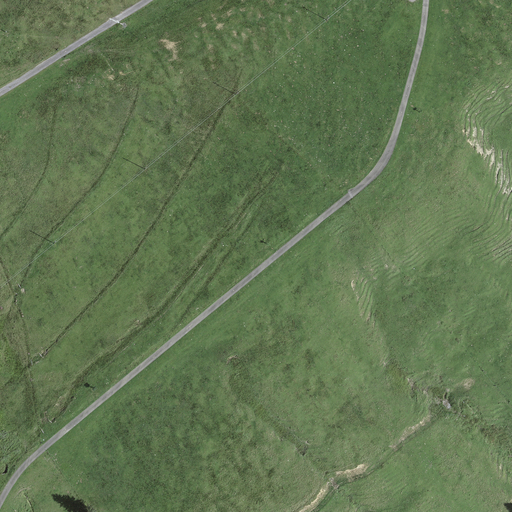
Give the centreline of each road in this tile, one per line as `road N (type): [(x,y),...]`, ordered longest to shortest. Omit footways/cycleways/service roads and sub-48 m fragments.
road 1 (track): [(0,503),(32,458),(373,175),(398,127),(426,0)]
road 2 (track): [(147,0),(0,93)]
